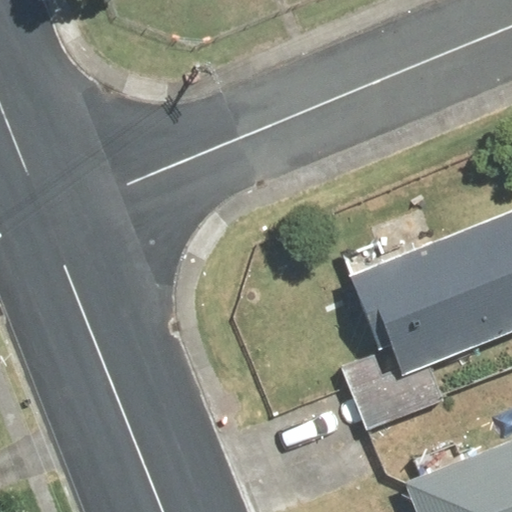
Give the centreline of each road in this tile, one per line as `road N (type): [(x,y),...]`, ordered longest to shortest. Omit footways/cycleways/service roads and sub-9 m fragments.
road 1 (residential): [(49,219),(511,31)]
road 2 (tertiary): [(166,511),(49,219)]
road 3 (tertiary): [(49,219),(0,96)]
